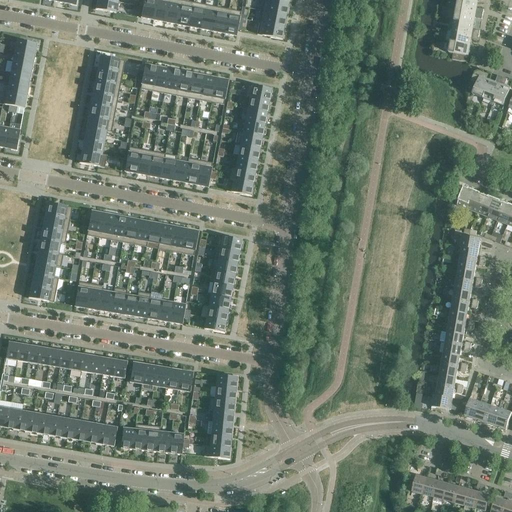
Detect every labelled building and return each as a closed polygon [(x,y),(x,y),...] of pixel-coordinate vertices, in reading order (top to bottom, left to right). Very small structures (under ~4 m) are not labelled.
[(105,0),(98,0),(96,10),(116,14),(118,2),(105,0)] [(144,0),(141,18),(153,21),(157,0),(144,0)] [(157,0),(153,21),(165,23),(169,0),(157,0)] [(178,0),(169,0),(165,23),(177,25),(182,1),(178,0)] [(268,0),(263,0),(262,11),(286,16),(289,4),(268,0)] [(454,7),(453,9),(483,14),(484,9),(477,8),(478,2),(463,0),(458,0),(457,7),(454,7)] [(182,1),(177,25),(189,28),(193,3),(182,1)] [(193,3),(189,28),(200,30),(205,5),(193,3)] [(205,5),(200,30),(212,32),(217,7),(205,5)] [(217,7),(212,32),(224,34),(229,10),(217,7)] [(483,14),(453,9),(453,11),(456,12),(455,20),(474,23),(475,18),(482,19),(483,14)] [(229,10),(224,34),(236,37),(237,31),(239,23),(240,19),(241,15),(241,12),(229,10)] [(262,11),(259,23),(284,27),(286,16),(262,11)] [(450,28),(450,30),(479,36),(480,30),(473,29),(474,23),(455,20),(454,29),(450,28)] [(259,23),(257,35),(274,38),(282,40),(284,27),(259,23)] [(478,40),(479,36),(450,30),(449,32),(453,33),(451,41),(470,45),(471,39),(478,40)] [(35,55),(37,44),(17,41),(15,52),(35,55)] [(470,45),(451,41),(449,52),(453,53),(452,60),(467,62),(470,45)] [(32,66),(35,55),(15,52),(13,62),(32,66)] [(123,74),(125,61),(101,56),(98,69),(123,74)] [(30,77),(32,66),(13,62),(11,73),(30,77)] [(153,92),(157,67),(145,65),(143,73),(143,77),(142,81),(140,90),(153,92)] [(164,94),(169,70),(157,67),(153,92),(164,94)] [(121,85),(123,74),(98,69),(96,81),(121,85)] [(176,96),(181,72),(169,70),(164,94),(176,96)] [(188,99),(193,74),(181,72),(176,96),(188,99)] [(28,87),(30,77),(11,73),(9,83),(28,87)] [(200,101),(204,76),(193,74),(188,99),(200,101)] [(474,74),(471,81),(477,83),(473,94),(483,98),(490,80),(474,74)] [(490,80),(483,98),(491,101),(490,104),(492,105),(503,77),(498,75),(495,82),(490,80)] [(211,103),(216,79),(204,76),(200,101),(211,103)] [(503,77),(492,105),(494,106),(496,103),(504,106),(511,88),(505,86),(507,79),(503,77)] [(224,105),(228,81),(216,79),(211,103),(224,105)] [(118,97),(121,85),(96,81),(94,92),(118,97)] [(26,98),(28,87),(9,83),(7,94),(26,98)] [(272,89),(247,85),(245,97),(269,102),(272,89)] [(116,109),(118,97),(94,92),(91,104),(116,109)] [(24,109),(26,98),(7,94),(5,105),(9,106),(13,107),(17,107),(24,109)] [(267,113),(269,102),(245,97),(242,109),(267,113)] [(114,121),(116,109),(91,104),(89,116),(114,121)] [(265,125),(267,113),(242,109),(247,110),(245,121),(240,120),(265,125)] [(112,132),(114,121),(89,116),(87,128),(112,132)] [(262,137),(265,125),(240,120),(238,132),(262,137)] [(0,147),(5,149),(9,129),(0,127),(0,147)] [(111,133),(112,132),(87,128),(85,139),(104,143),(107,132),(111,133)] [(16,151),(20,131),(9,129),(5,149),(16,151)] [(260,149),(262,137),(238,132),(236,144),(260,149)] [(102,155),(104,143),(85,139),(82,151),(107,156),(102,155)] [(258,161),(260,149),(236,144),(235,144),(240,145),(238,157),(258,161)] [(137,174),(142,150),(129,147),(125,172),(137,174)] [(149,177),(153,152),(142,150),(137,174),(149,177)] [(105,168),(107,156),(82,151),(80,164),(105,168)] [(160,179),(165,154),(153,152),(149,177),(160,179)] [(172,181),(176,162),(165,159),(166,155),(165,154),(160,179),(172,181)] [(255,172),(258,161),(238,157),(236,168),(231,167),(231,168),(255,172)] [(184,183),(189,159),(188,159),(187,164),(176,162),(172,181),(184,183)] [(196,186),(200,161),(189,159),(184,183),(196,186)] [(210,180),(210,176),(211,172),(213,163),(200,161),(196,186),(208,188),(210,180)] [(253,184),(255,172),(231,168),(229,179),(253,184)] [(251,196),(253,184),(229,179),(226,192),(251,196)] [(458,205),(468,209),(475,191),(464,186),(457,205),(458,206),(458,205)] [(475,191),(468,209),(478,213),(485,194),(475,191)] [(485,194),(478,213),(488,217),(495,199),(485,194)] [(495,199),(488,217),(498,221),(505,202),(495,199)] [(511,205),(505,202),(498,221),(508,225),(511,213),(511,205)] [(48,203),(45,215),(70,220),(72,208),(48,203)] [(99,239),(104,214),(92,212),(90,220),(89,224),(88,228),(87,236),(99,239)] [(111,241),(116,216),(104,214),(99,239),(111,241)] [(68,232),(70,220),(45,215),(43,227),(68,232)] [(123,243),(127,218),(116,216),(111,241),(123,243)] [(135,245),(139,221),(127,218),(123,243),(135,245)] [(146,247),(151,223),(139,221),(135,245),(146,247)] [(158,250),(163,225),(151,223),(146,247),(147,248),(148,243),(159,245),(158,250)] [(170,252),(175,227),(163,225),(158,250),(170,252)] [(65,244),(68,232),(43,227),(41,239),(65,244)] [(182,254),(186,230),(175,227),(170,252),(182,254)] [(194,256),(199,232),(186,230),(182,254),(194,256)] [(217,236),(215,247),(240,252),(242,240),(217,236)] [(460,247),(462,248),(479,251),(481,239),(463,236),(460,247)] [(58,254),(60,243),(65,244),(41,239),(39,251),(63,256),(63,255),(58,254)] [(238,263),(240,252),(215,247),(213,259),(238,263)] [(462,248),(460,258),(477,261),(479,251),(462,248)] [(61,267),(63,256),(39,251),(36,263),(61,267)] [(460,258),(459,269),(475,272),(477,261),(460,258)] [(235,275),(238,263),(213,259),(211,270),(235,275)] [(61,268),(61,267),(36,263),(34,274),(59,279),(54,278),(56,267),(61,268)] [(459,269),(457,279),(473,282),(475,272),(459,269)] [(233,287),(235,275),(211,270),(211,271),(216,272),(213,283),(233,287)] [(56,291),(59,279),(34,274),(32,286),(56,291)] [(457,279),(455,290),(471,293),(473,282),(457,279)] [(87,309),(91,285),(79,282),(75,307),(87,309)] [(231,299),(233,287),(213,283),(211,294),(206,293),(206,294),(231,299)] [(99,311),(103,287),(91,285),(87,309),(99,311)] [(54,303),(56,291),(32,286),(29,298),(54,303)] [(111,313),(115,288),(114,288),(113,293),(103,292),(104,287),(103,287),(99,311),(111,313)] [(123,315),(127,290),(115,288),(111,313),(123,315)] [(134,317),(138,292),(137,297),(126,295),(127,291),(127,290),(123,315),(134,317)] [(455,290),(453,300),(470,303),(471,293),(455,290)] [(146,319),(150,294),(138,292),(134,317),(146,319)] [(158,321),(161,301),(150,299),(151,295),(150,294),(146,319),(158,321)] [(228,310),(231,299),(206,294),(204,306),(228,310)] [(470,303),(453,300),(451,311),(468,314),(470,303)] [(170,323),(173,303),(161,301),(158,321),(170,323)] [(170,323),(182,325),(183,318),(184,314),(185,310),(186,305),(173,303),(170,323)] [(226,322),(228,310),(204,306),(209,307),(206,318),(226,322)] [(466,324),(468,314),(451,311),(449,322),(466,324)] [(224,333),(226,322),(206,318),(204,329),(224,333)] [(449,322),(448,332),(464,335),(466,324),(449,322)] [(448,332),(446,343),(462,345),(464,335),(448,332)] [(17,361),(20,344),(9,342),(6,359),(17,361)] [(446,343),(444,353),(460,356),(462,345),(446,343)] [(28,363),(30,346),(20,344),(17,361),(28,363)] [(38,365),(41,348),(30,346),(28,363),(38,365)] [(49,367),(52,350),(41,348),(38,365),(49,367)] [(60,368),(63,351),(52,350),(49,367),(60,368)] [(70,370),(73,353),(63,351),(60,368),(70,370)] [(81,372),(84,355),(73,353),(70,370),(81,372)] [(460,356),(444,353),(442,364),(458,367),(460,356)] [(92,374),(95,357),(84,355),(81,372),(92,374)] [(103,376),(106,358),(95,357),(92,374),(103,376)] [(113,377),(116,360),(106,358),(103,376),(113,377)] [(127,362),(116,360),(113,377),(124,379),(127,362)] [(141,390),(146,365),(133,363),(130,383),(142,385),(141,390)] [(442,364),(440,374),(457,377),(458,367),(442,364)] [(153,392),(157,367),(146,365),(141,390),(153,392)] [(166,389),(169,369),(157,367),(153,392),(154,392),(154,387),(166,389)] [(178,391),(181,371),(169,369),(166,389),(178,391)] [(190,393),(193,373),(181,371),(178,391),(190,393)] [(440,374),(438,385),(455,388),(457,377),(440,374)] [(236,389),(237,377),(217,375),(216,387),(236,389)] [(438,385),(436,395),(453,398),(455,388),(438,385)] [(235,401),(236,389),(216,387),(215,398),(210,398),(235,401)] [(453,398),(436,395),(435,395),(433,407),(451,410),(451,409),(459,411),(460,407),(452,404),(453,398)] [(234,412),(235,401),(210,398),(209,410),(234,412)] [(459,411),(460,411),(465,413),(464,417),(472,419),(473,418),(476,418),(481,403),(470,399),(468,406),(467,409),(460,407),(459,411)] [(481,403),(476,418),(478,419),(478,421),(485,423),(491,406),(481,403)] [(491,406),(485,423),(493,426),(493,424),(496,425),(501,409),(491,406)] [(0,427),(7,429),(10,409),(0,407),(0,427)] [(22,411),(10,409),(7,429),(19,431),(22,411)] [(501,409),(496,425),(499,426),(498,428),(506,430),(511,413),(501,409)] [(232,425),(234,412),(209,410),(209,411),(214,411),(212,423),(232,425)] [(34,413),(22,411),(19,431),(31,433),(34,413)] [(46,415),(34,413),(31,433),(43,435),(46,415)] [(58,417),(46,415),(43,435),(55,437),(58,417)] [(70,419),(58,417),(55,437),(66,439),(70,419)] [(82,421),(70,419),(66,439),(78,441),(82,421)] [(94,424),(82,421),(78,441),(90,443),(94,424)] [(231,436),(232,425),(212,423),(208,422),(207,434),(211,434),(231,436)] [(105,426),(94,424),(90,443),(102,445),(105,426)] [(136,430),(136,425),(135,425),(135,430),(123,429),(121,449),(134,450),(135,438),(136,430)] [(147,436),(148,426),(136,425),(136,430),(135,438),(134,450),(145,451),(146,444),(147,436)] [(117,428),(105,426),(102,445),(114,447),(117,428)] [(159,432),(160,427),(148,426),(147,436),(146,444),(145,451),(157,452),(158,440),(159,432)] [(171,438),(171,434),(160,432),(160,428),(160,427),(159,432),(158,440),(157,452),(169,454),(170,446),(171,438)] [(169,454),(182,455),(182,448),(183,444),(183,440),(184,435),(171,434),(171,438),(170,446),(169,454)] [(230,449),(231,436),(211,434),(210,446),(205,445),(205,446),(230,449)] [(229,460),(230,449),(205,446),(204,457),(229,460)] [(412,492),(423,494),(427,478),(417,475),(412,492)] [(427,478),(423,494),(433,497),(438,481),(427,478)] [(438,481),(433,497),(444,500),(448,484),(438,481)] [(448,484),(444,500),(455,503),(459,487),(448,484)] [(459,487),(455,503),(465,506),(470,490),(459,487)] [(470,490),(465,506),(476,509),(480,493),(470,490)] [(480,493),(476,509),(486,511),(491,495),(480,493)] [(491,511),(502,511),(507,501),(497,497),(491,511)] [(511,511),(511,502),(507,501),(502,511),(511,511)]
